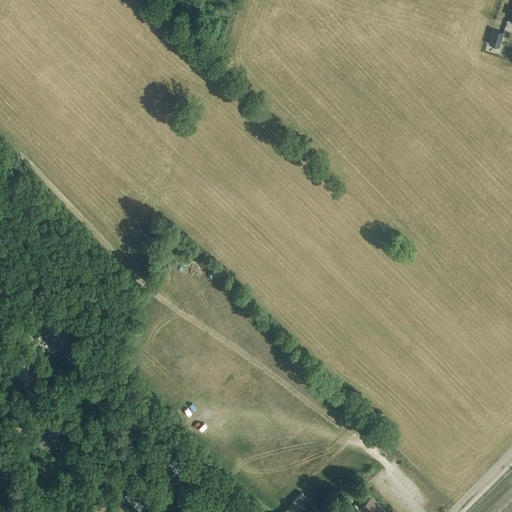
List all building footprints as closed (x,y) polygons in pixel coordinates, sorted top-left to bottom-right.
[(500,46),(504,33),(494,30),(490,43),(500,46)] [(54,325),(51,322),(43,329),(46,333),(45,334),(61,351),(71,341),(55,323),(54,325)] [(20,330),(30,341),(35,336),(24,326),(20,330)] [(27,383),(37,374),(22,357),(12,365),(27,383)] [(135,438),(150,423),(141,413),(125,427),(135,438)] [(61,431),(59,430),(63,426),(57,419),(53,423),(52,421),(34,436),(43,447),(61,431)] [(188,450),(175,437),(167,444),(173,451),(177,447),(180,450),(179,451),(183,455),(188,450)] [(188,467),(178,456),(176,458),(174,456),(163,467),(170,474),(176,468),(182,474),(188,467)] [(0,484),(10,475),(8,473),(12,469),(6,462),(1,466),(0,464),(0,484)] [(128,511),(145,511),(149,509),(130,490),(118,502),(128,511)] [(312,511),(317,509),(302,492),(292,500),(294,502),(282,511),(312,511)] [(371,496),(360,507),(364,511),(387,511),(377,502),(371,496)] [(63,511),(54,501),(42,511),(63,511)]
